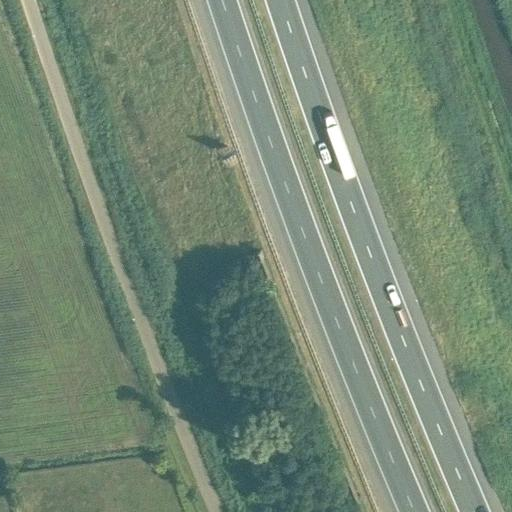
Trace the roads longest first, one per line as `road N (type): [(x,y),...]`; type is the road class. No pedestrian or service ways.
road 1 (unclassified): [(225,511),(98,206),(28,0)]
road 2 (motorway): [(225,0),(306,246),(414,511)]
road 3 (motorway): [(473,511),(372,263),(285,0)]
